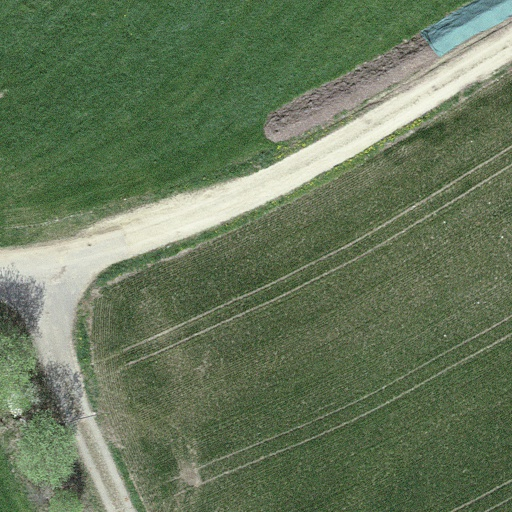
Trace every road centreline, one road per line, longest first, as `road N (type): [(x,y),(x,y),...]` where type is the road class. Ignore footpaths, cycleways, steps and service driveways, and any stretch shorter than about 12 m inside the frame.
road 1 (track): [(37,288),(270,185),(511,42)]
road 2 (track): [(125,511),(37,288),(0,280)]
